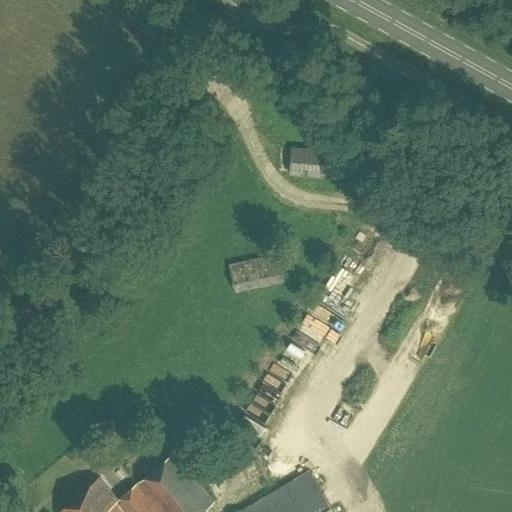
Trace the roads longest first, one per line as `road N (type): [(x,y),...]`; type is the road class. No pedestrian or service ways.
road 1 (unclassified): [(0,360),(254,0)]
road 2 (primary): [(511,88),(352,0)]
